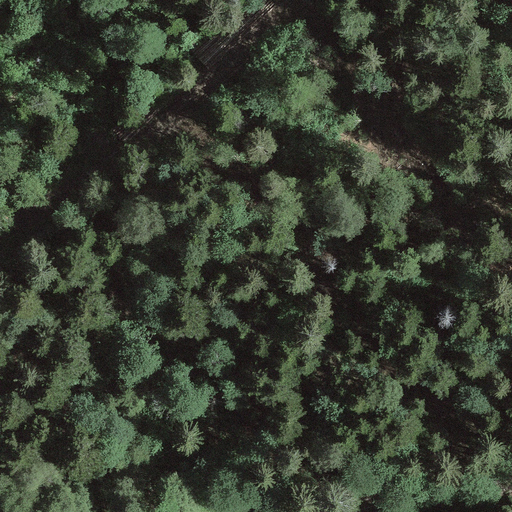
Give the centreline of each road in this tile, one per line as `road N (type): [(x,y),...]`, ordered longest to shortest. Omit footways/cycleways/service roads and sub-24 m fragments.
road 1 (track): [(0,233),(159,162),(339,0)]
road 2 (track): [(121,511),(289,510),(511,490)]
